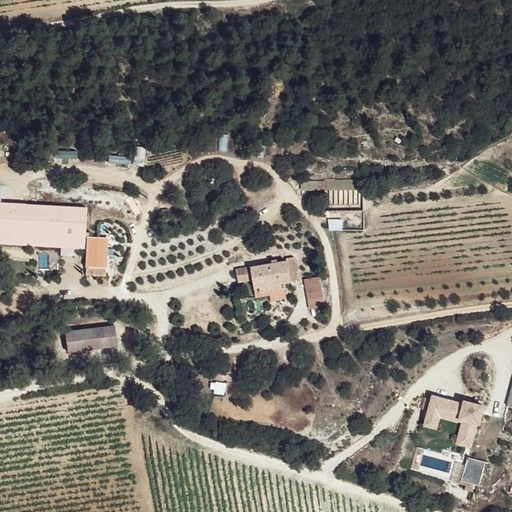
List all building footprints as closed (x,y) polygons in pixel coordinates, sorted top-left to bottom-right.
[(108,161),(129,162),(130,155),(109,153),(108,161)] [(364,205),(363,179),(326,179),(326,205),(364,205)] [(86,207),(0,200),(0,240),(83,247),(86,207)] [(110,237),(89,236),(87,265),(109,266),(110,237)] [(303,257),(237,264),(246,292),(271,288),(274,302),(289,297),(288,286),(307,281),(303,257)] [(322,279),(307,281),(311,312),(326,308),(322,279)] [(116,326),(67,331),(69,351),(119,346),(116,326)] [(473,403),(434,392),(427,418),(438,421),(441,410),(466,417),(462,432),(473,434),(477,419),(479,420),(484,402),(474,400),(473,403)] [(473,434),(462,432),(460,440),(471,443),(473,434)] [(488,458),(471,454),(465,476),(483,480),(488,458)]
